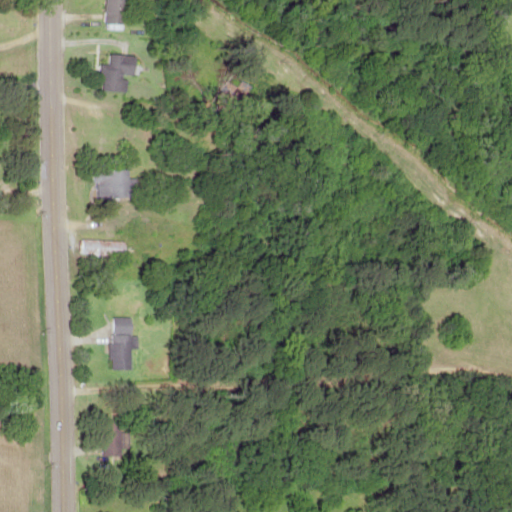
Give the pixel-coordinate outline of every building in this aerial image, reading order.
[(128,23),(128,0),(107,0),(107,22),(128,23)] [(140,55),(112,55),(112,64),(105,64),(104,92),(129,92),(130,75),(139,76),(140,55)] [(98,172),(98,199),(138,199),(138,171),(98,172)] [(82,253),(93,253),(92,268),(105,269),(105,255),(131,256),(132,241),(83,239),(82,253)] [(136,317),(113,316),(112,369),(135,369),(136,317)] [(129,430),(121,430),(121,421),(103,421),(103,453),(129,453),(129,430)]
